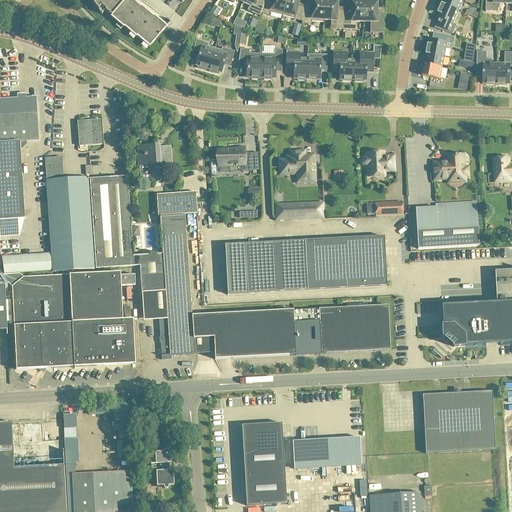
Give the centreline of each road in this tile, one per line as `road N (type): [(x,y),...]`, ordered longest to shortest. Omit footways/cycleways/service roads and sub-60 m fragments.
road 1 (tertiary): [(11,33),(182,100),(400,109)]
road 2 (unclassified): [(511,368),(185,387)]
road 3 (residential): [(60,0),(108,47),(155,71),(204,0)]
road 4 (unclassified): [(0,397),(185,387)]
road 5 (unclassified): [(185,387),(201,511)]
